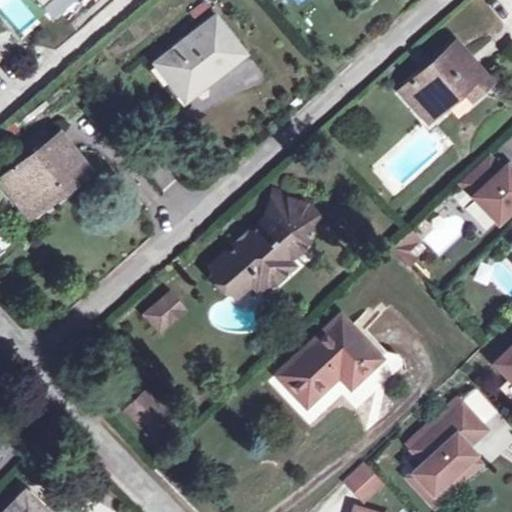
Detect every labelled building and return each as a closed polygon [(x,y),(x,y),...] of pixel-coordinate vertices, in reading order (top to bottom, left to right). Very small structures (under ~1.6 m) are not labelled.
[(204,68),(210,75),(236,54),(211,21),(157,63),(177,90),(204,68)] [(426,121),(465,87),(473,96),(488,82),(453,44),(399,91),(426,121)] [(183,97),(210,75),(204,68),(177,90),(183,97)] [(57,134),(0,178),(0,180),(26,213),(78,173),(68,160),(74,155),(57,134)] [(487,154),(459,181),(497,220),(511,206),(511,170),(506,164),(501,169),(487,154)] [(210,266),(236,294),(252,280),(262,290),(291,266),(286,260),(302,246),(306,232),(310,230),(317,206),(272,192),(263,218),(210,266)] [(410,230),(391,247),(408,265),(417,256),(410,249),(419,240),(410,230)] [(168,294),(151,308),(161,320),(153,327),(157,332),(182,311),(168,294)] [(151,308),(143,315),(153,327),(161,320),(151,308)] [(305,403),(338,372),(349,383),(377,356),(340,315),(278,374),(305,403)] [(511,380),(511,346),(495,363),(511,380)] [(164,411),(146,391),(126,410),(145,430),(164,411)] [(423,463),(412,472),(431,493),(450,475),(457,483),(478,464),(462,446),(482,427),(461,404),(411,450),(423,463)] [(145,430),(154,439),(173,421),(164,411),(145,430)] [(346,482),(365,502),(382,487),(362,466),(346,482)] [(412,472),(406,478),(432,506),(457,483),(450,475),(431,493),(412,472)] [(43,511),(23,492),(2,511),(43,511)]
